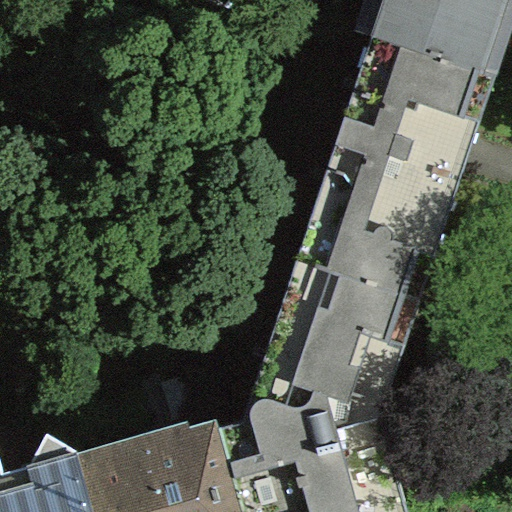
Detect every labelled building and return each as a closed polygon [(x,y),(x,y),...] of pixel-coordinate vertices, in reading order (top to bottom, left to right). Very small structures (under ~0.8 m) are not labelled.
[(503,40),(511,12),(511,0),(382,0),(383,0),(370,39),(490,79),(503,40)] [(367,38),(292,261),(416,302),(430,260),(491,80),(490,79),(370,39),(367,38)] [(402,511),(377,417),(416,302),(292,261),(238,423),(215,429),(237,511),(402,511)] [(237,511),(215,429),(74,469),(86,511),(237,511)] [(26,466),(0,473),(0,511),(86,511),(74,469),(69,451),(42,435),(26,466)]
